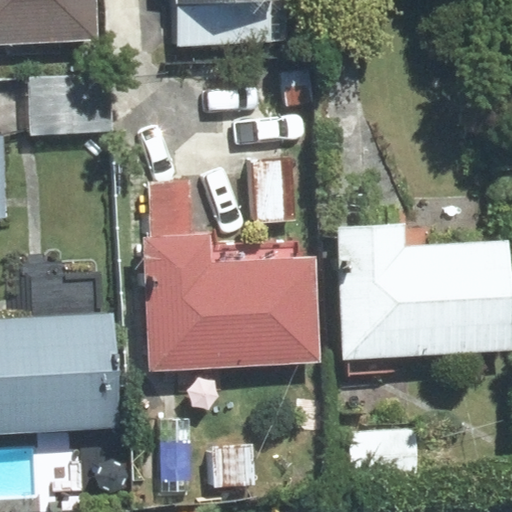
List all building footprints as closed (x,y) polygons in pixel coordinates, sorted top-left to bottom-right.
[(0,0),(0,40),(80,36),(78,0),(0,0)] [(96,80),(20,83),(22,131),(98,128),(96,80)] [(277,163),(241,166),(245,224),(281,221),(277,163)] [(140,184),(143,239),(184,237),(181,182),(140,184)] [(384,249),(383,226),(320,230),(328,358),(495,347),(488,243),(384,249)] [(143,239),(126,240),(133,372),(305,362),(299,259),(193,265),(191,237),(184,237),(143,239)] [(97,318),(0,322),(0,431),(102,427),(97,318)]
